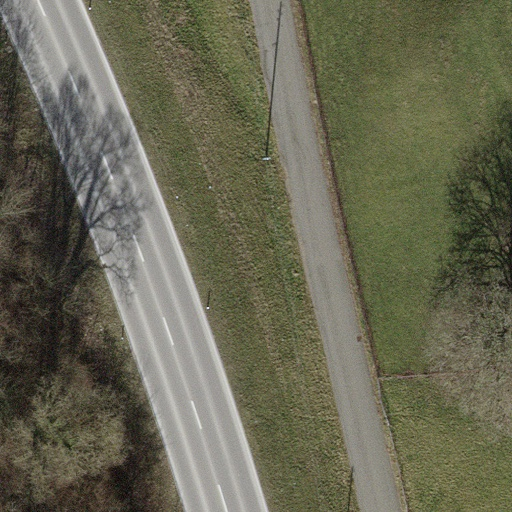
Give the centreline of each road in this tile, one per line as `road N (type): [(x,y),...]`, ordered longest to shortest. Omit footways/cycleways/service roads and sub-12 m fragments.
road 1 (secondary): [(25,0),(181,369),(219,511)]
road 2 (unclassified): [(377,511),(265,0)]
